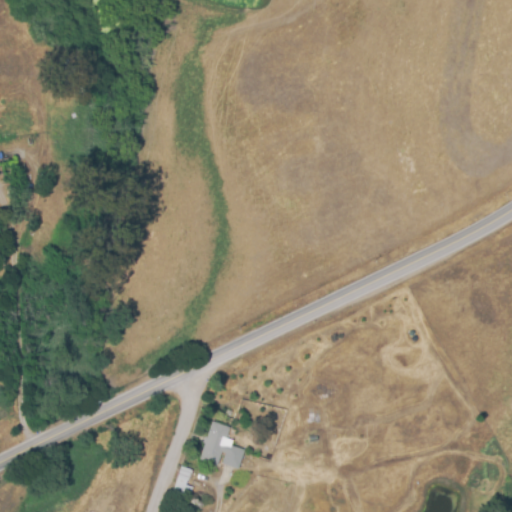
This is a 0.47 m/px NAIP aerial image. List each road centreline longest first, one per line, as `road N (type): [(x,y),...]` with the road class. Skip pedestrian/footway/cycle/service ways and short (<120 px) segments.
road 1 (tertiary): [(511,212),(204,369),(0,461)]
road 2 (residential): [(23,451),(17,151)]
road 3 (residential): [(204,369),(156,511)]
